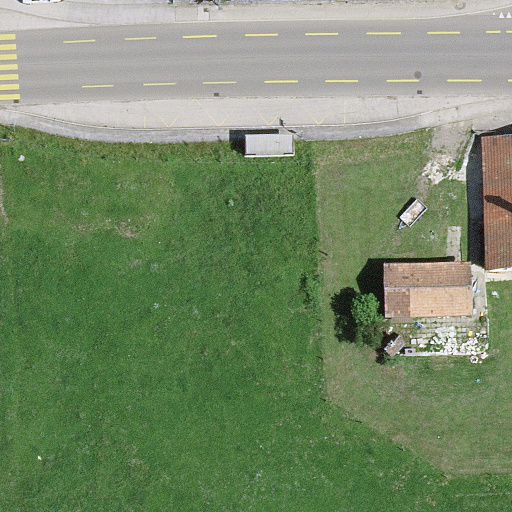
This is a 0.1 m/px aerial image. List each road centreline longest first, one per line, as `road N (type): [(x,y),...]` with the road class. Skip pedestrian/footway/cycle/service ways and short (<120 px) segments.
road 1 (primary): [(511,56),(0,67)]
road 2 (track): [(0,255),(17,411),(12,493),(2,511)]
